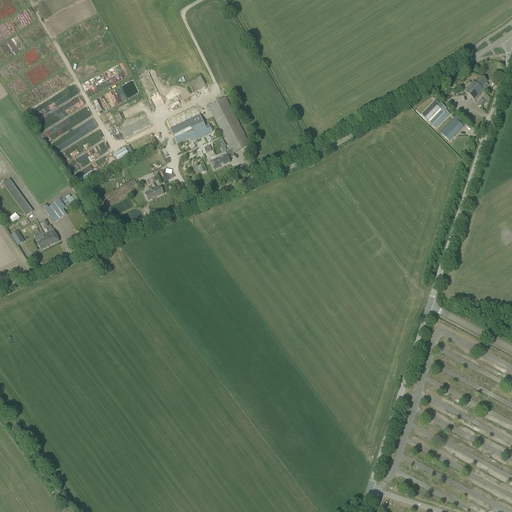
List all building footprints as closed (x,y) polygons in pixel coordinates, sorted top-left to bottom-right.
[(464,92),(475,101),(484,90),(481,88),(487,82),(481,76),(475,83),(473,81),(464,92)] [(477,103),(479,105),(482,107),(489,98),(486,96),(483,100),(481,99),(477,103)] [(221,100),(208,106),(216,121),(230,149),(231,150),(233,154),(250,145),(247,141),(232,112),(225,97),(222,99),(221,100)] [(448,113),(445,110),(446,109),(440,103),(439,104),(436,102),(422,116),(427,121),(434,113),(437,115),(430,123),(434,128),(448,113)] [(449,141),(466,123),(457,115),(440,133),(449,141)] [(199,116),(170,130),(175,141),(172,142),(174,145),(177,144),(177,145),(195,136),(197,140),(201,138),(200,137),(202,136),(203,137),(211,133),(208,128),(206,129),(199,116)] [(123,158),(128,156),(125,148),(113,153),(116,161),(123,157),(123,158)] [(215,155),(210,158),(211,162),(214,169),(230,163),(227,156),(233,154),(231,150),(216,156),(215,155)] [(171,178),(168,169),(157,173),(161,182),(171,178)] [(128,171),(92,190),(96,197),(132,178),(128,171)] [(3,184),(26,217),(32,212),(9,180),(3,184)] [(134,181),(99,199),(103,208),(139,190),(134,181)] [(144,194),(146,197),(148,202),(164,194),(160,186),(153,190),(152,189),(148,191),(149,192),(144,194)] [(66,215),(63,210),(71,205),(71,204),(74,202),(69,195),(65,197),(64,197),(48,209),(47,208),(44,210),(44,209),(44,210),(54,223),(65,215),(66,215)] [(12,222),(19,218),(15,213),(8,217),(12,222)] [(53,231),(36,239),(38,243),(37,244),(38,247),(39,246),(41,250),(59,242),(53,231)] [(11,236),(18,246),(23,243),(16,233),(11,236)] [(97,262),(101,271),(108,267),(103,258),(97,262)]
